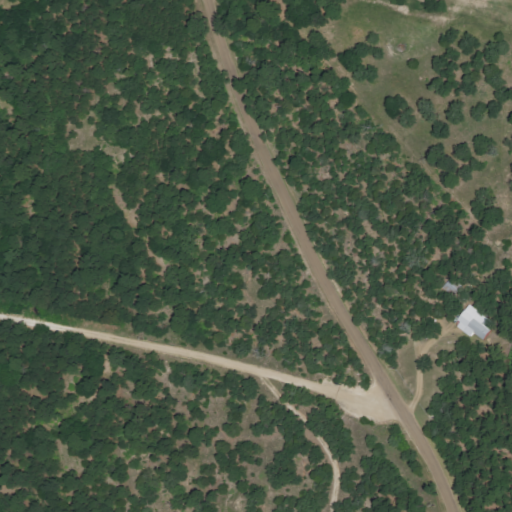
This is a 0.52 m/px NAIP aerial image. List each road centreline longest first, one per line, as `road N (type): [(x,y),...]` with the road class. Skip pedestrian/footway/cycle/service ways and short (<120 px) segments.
road 1 (residential): [(460,511),(401,392),(292,213),(208,0)]
road 2 (residential): [(0,308),(153,337),(347,390),(401,392)]
